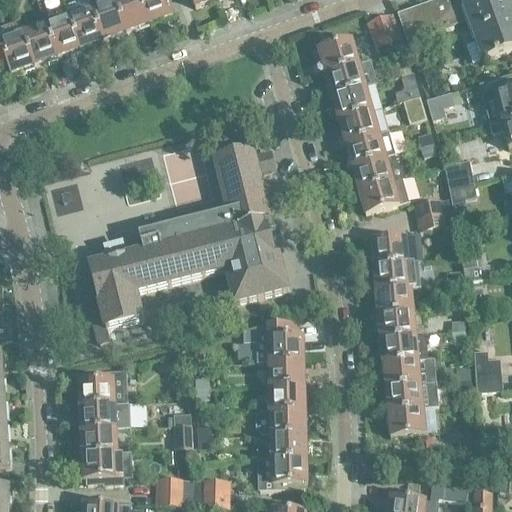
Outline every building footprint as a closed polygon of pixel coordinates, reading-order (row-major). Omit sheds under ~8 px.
[(24,5),(22,0),(10,0),(14,11),(24,5)] [(126,37),(127,36),(115,3),(116,3),(114,0),(91,0),(89,1),(92,11),(104,44),(117,40),(116,39),(126,35),(126,37)] [(149,28),(150,28),(139,0),(123,0),(116,3),(115,3),(127,36),(140,32),(139,30),(148,27),(149,28)] [(139,0),(150,28),(151,28),(150,26),(159,23),(160,24),(173,19),(165,0),(139,0)] [(218,3),(219,3),(218,0),(191,0),(196,11),(209,6),(209,5),(218,2),(218,3)] [(472,0),(446,0),(398,17),(408,46),(469,24),(483,64),(511,54),(511,5),(510,0),(489,0),(475,5),(472,0)] [(92,11),(89,1),(66,9),(81,53),(94,48),(93,47),(103,44),(103,45),(104,44),(92,11)] [(81,53),(66,9),(43,18),(46,28),(58,61),(71,56),(72,59),(81,55),(80,53),(81,53)] [(393,19),(380,23),(388,47),(401,43),(393,19)] [(388,47),(380,23),(368,28),(371,35),(376,51),(388,47)] [(58,61),(46,28),(23,36),(35,69),(48,65),(48,63),(57,60),(57,61),(58,61)] [(35,69),(23,36),(0,44),(0,45),(12,78),(25,73),(26,75),(35,72),(34,70),(35,69)] [(405,53),(401,43),(388,47),(391,58),(405,53)] [(324,67),(327,77),(359,68),(352,44),(319,54),(323,68),(324,67)] [(391,58),(388,47),(376,51),(380,62),(391,58)] [(366,91),(359,68),(327,77),(327,79),(326,79),(329,91),(331,91),(333,100),(332,100),(332,101),(366,91)] [(492,85),(452,97),(429,104),(434,125),(446,121),(445,113),(456,109),(495,97),(492,85)] [(496,100),(502,125),(511,121),(511,89),(508,91),(510,96),(496,100)] [(373,115),(366,91),(332,101),(336,114),(337,114),(340,123),(339,124),(339,125),(373,115)] [(406,95),(409,104),(421,101),(418,91),(406,95)] [(424,111),(421,101),(409,104),(411,114),(424,111)] [(382,112),(373,115),(339,125),(343,137),(340,139),(343,148),(346,148),(347,148),(380,138),(389,136),(382,112)] [(511,121),(502,125),(509,153),(511,152),(511,121)] [(389,136),(380,138),(347,148),(347,149),(346,150),(350,161),(351,161),(353,170),(352,171),(353,172),(386,162),(395,160),(397,159),(390,135),(389,136)] [(419,141),(422,151),(434,148),(431,137),(419,141)] [(437,157),(434,148),(422,151),(425,161),(437,157)] [(109,266),(92,270),(90,271),(100,310),(100,311),(91,313),(99,348),(118,343),(115,332),(143,325),(136,298),(237,272),(239,279),(277,270),(268,237),(273,236),(259,179),(275,175),(271,157),(255,161),(253,153),(215,163),(233,234),(162,252),(160,243),(142,248),(144,257),(126,262),(123,251),(107,255),(109,266)] [(395,160),(386,162),(353,172),(356,185),(357,184),(360,194),(359,194),(359,195),(403,183),(404,179),(403,173),(396,164),(395,160)] [(446,171),(450,194),(474,189),(470,166),(446,171)] [(511,180),(485,186),(487,201),(511,196),(511,180)] [(409,206),(403,183),(359,195),(359,196),(361,195),(363,205),(362,205),(366,219),(409,206)] [(479,211),(474,189),(450,194),(452,203),(455,216),(479,211)] [(455,216),(452,203),(416,211),(419,224),(455,217),(455,216)] [(458,229),(455,217),(419,224),(421,235),(448,231),(458,229)] [(374,270),(374,271),(409,268),(419,267),(419,265),(421,262),(421,255),(418,253),(417,241),(398,243),(398,244),(371,246),(373,261),(374,261),(375,270),(374,270)] [(462,260),(467,286),(492,282),(490,269),(482,271),(480,259),(462,260)] [(411,292),(409,268),(374,271),(374,272),(375,272),(376,282),(375,282),(376,295),(411,292)] [(462,287),(461,276),(449,277),(448,288),(462,287)] [(462,297),(462,287),(448,288),(450,298),(462,297)] [(414,316),(411,292),(376,295),(376,296),(378,296),(379,306),(377,306),(379,320),(414,316)] [(485,308),(475,309),(476,321),(486,320),(485,308)] [(416,341),(414,316),(379,320),(379,321),(380,321),(381,330),(380,330),(381,344),(416,341)] [(453,325),(454,337),(466,335),(465,324),(453,325)] [(258,367),(270,367),(304,366),(304,365),(303,365),(303,355),(304,355),(304,341),(291,341),(290,329),(268,330),(244,336),(244,347),(257,346),(258,367)] [(467,345),(466,335),(454,337),(455,346),(467,345)] [(418,365),(416,341),(381,344),(381,345),(382,345),(383,355),(382,355),(383,368),(418,365)] [(196,368),(209,368),(208,363),(210,351),(195,352),(196,368)] [(476,379),(503,377),(501,363),(489,365),(488,356),(475,357),(476,379)] [(175,357),(175,358),(177,369),(190,368),(190,357),(175,357)] [(421,389),(418,365),(383,368),(383,369),(385,369),(386,379),(384,379),(386,393),(421,389)] [(305,380),(304,366),(270,367),(270,391),(305,390),(305,389),(304,389),(303,380),(305,380)] [(458,373),(459,385),(472,384),(471,372),(458,373)] [(80,411),(115,409),(128,408),(127,376),(100,378),(100,385),(79,386),(80,400),(81,400),(81,410),(80,410),(80,411)] [(505,396),(503,377),(476,379),(478,398),(505,396)] [(209,382),(196,382),(197,393),(211,393),(211,392),(209,382)] [(472,393),(472,384),(459,385),(460,394),(472,393)] [(423,414),(421,389),(386,393),(386,394),(387,394),(388,403),(387,403),(388,417),(423,414)] [(305,404),(305,390),(270,391),(271,416),(306,415),(306,414),(304,414),(304,404),(305,404)] [(210,404),(211,393),(197,393),(197,404),(210,404)] [(116,433),(115,409),(80,411),(81,424),(82,424),(83,434),(81,434),(81,435),(116,433)] [(426,438),(423,414),(388,417),(388,418),(390,418),(391,427),(389,428),(391,441),(426,438)] [(306,415),(271,416),(261,416),(261,420),(258,423),(259,433),(262,436),(262,440),(272,440),(306,439),(306,438),(305,438),(305,428),(306,428),(306,415)] [(177,429),(177,431),(192,430),(191,419),(179,419),(177,429)] [(7,430),(6,426),(0,426),(0,450),(8,449),(7,441),(10,441),(9,430),(7,430)] [(192,430),(177,431),(175,431),(176,454),(193,453),(192,430)] [(198,431),(198,432),(198,442),(213,442),(213,441),(211,430),(198,431)] [(118,458),(116,433),(81,435),(82,449),(83,449),(84,458),(82,458),(82,459),(118,458)] [(307,453),(306,439),(272,440),(272,464),(307,463),(307,462),(306,462),(306,453),(307,453)] [(213,452),(213,442),(198,442),(198,452),(213,452)] [(474,457),(474,443),(458,443),(458,457),(474,457)] [(8,453),(8,449),(0,450),(0,473),(10,473),(9,464),(11,464),(11,453),(8,453)] [(130,457),(118,458),(82,459),(80,460),(80,469),(83,470),(84,484),(87,484),(88,489),(105,489),(105,490),(123,489),(123,482),(132,482),(130,457)] [(307,463),(272,464),(259,465),(260,496),(304,494),(304,488),(308,488),(307,463)] [(183,498),(184,485),(157,484),(157,497),(183,498)] [(511,484),(510,484),(510,485),(500,485),(500,497),(511,498),(511,484)] [(193,498),(193,489),(194,485),(184,485),(183,498),(193,498)] [(204,498),(205,485),(194,485),(193,489),(193,498),(204,498)] [(230,486),(205,485),(204,498),(230,499),(230,486)] [(0,490),(0,511),(8,511),(9,511),(11,511),(12,500),(9,500),(10,491),(0,490)] [(438,511),(439,505),(440,505),(442,491),(433,490),(431,506),(391,502),(389,511),(438,511)] [(466,508),(468,494),(442,491),(440,505),(466,508)] [(183,510),(183,498),(157,497),(156,509),(183,510)] [(192,510),(193,498),(183,498),(183,510),(192,510)] [(203,511),(204,498),(193,498),(192,510),(203,511)] [(227,511),(229,511),(230,499),(204,498),(203,511),(227,511)] [(476,500),(476,511),(490,511),(491,508),(491,500),(476,500)]
